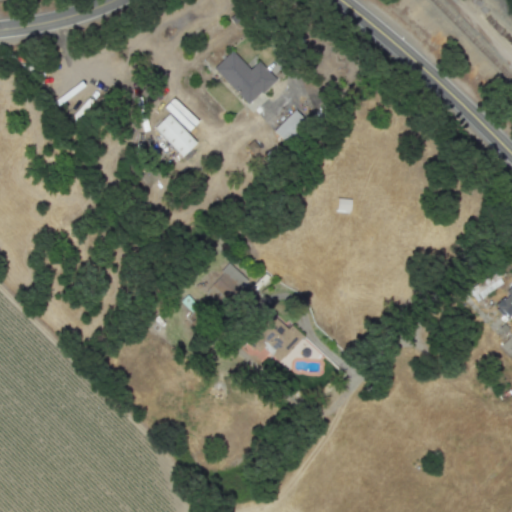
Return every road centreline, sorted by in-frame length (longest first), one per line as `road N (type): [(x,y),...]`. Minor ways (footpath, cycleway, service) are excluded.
road 1 (secondary): [(511,156),(337,0)]
road 2 (secondary): [(116,0),(0,30)]
